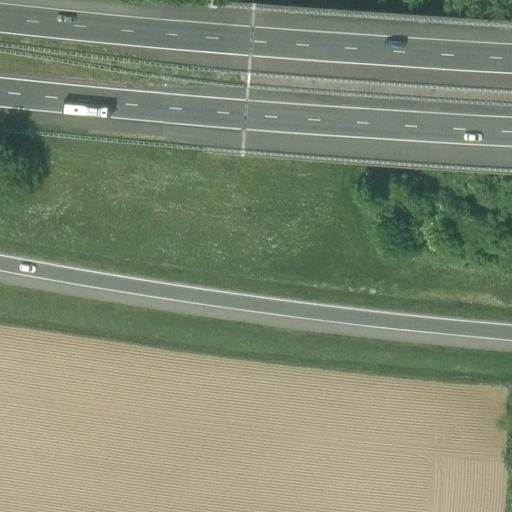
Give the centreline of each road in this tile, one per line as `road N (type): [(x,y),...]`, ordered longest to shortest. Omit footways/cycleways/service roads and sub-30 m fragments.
road 1 (motorway): [(0,262),(177,293),(511,331)]
road 2 (motorway): [(511,50),(254,36),(0,9)]
road 3 (motorway): [(0,95),(511,132)]
